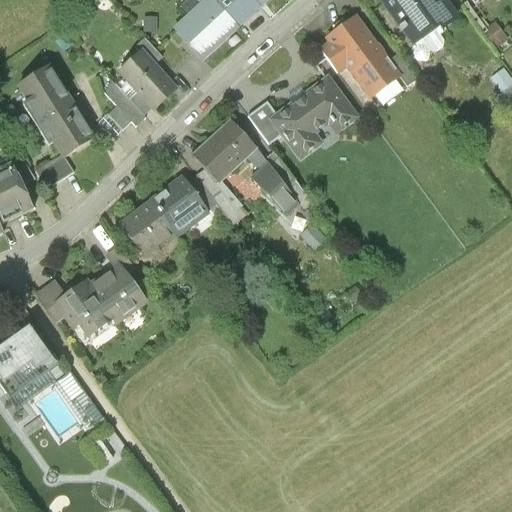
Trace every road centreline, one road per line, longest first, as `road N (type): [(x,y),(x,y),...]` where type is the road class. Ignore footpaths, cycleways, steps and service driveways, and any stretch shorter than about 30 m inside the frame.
road 1 (residential): [(0,272),(211,76),(308,0)]
road 2 (track): [(185,511),(7,270)]
